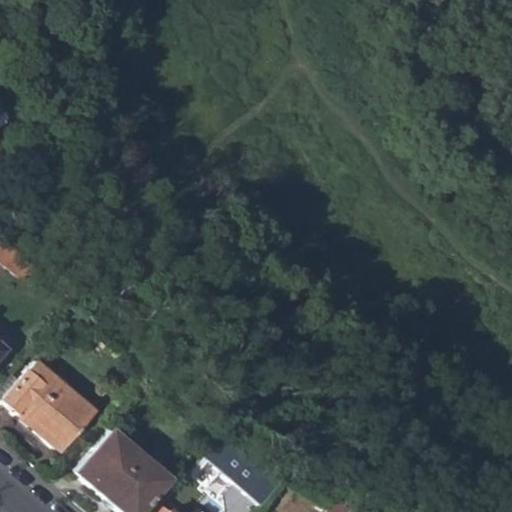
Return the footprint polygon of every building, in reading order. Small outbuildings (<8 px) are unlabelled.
[(0,266),(12,277),(35,272),(0,243),(0,266)] [(0,397),(0,406),(52,452),(86,413),(30,363),(0,397)] [(68,471),(114,511),(131,511),(160,480),(103,430),(68,471)] [(223,505),(230,511),(248,511),(277,479),(269,476),(219,432),(198,456),(236,489),(223,505)] [(148,511),(165,511),(156,503),(148,511)] [(321,511),(340,511),(343,509),(330,503),(321,511)]
